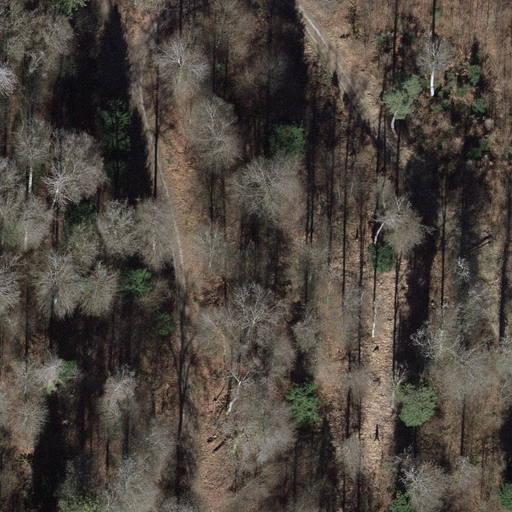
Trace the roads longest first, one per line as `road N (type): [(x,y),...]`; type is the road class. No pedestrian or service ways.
road 1 (track): [(188,0),(156,30),(134,74),(177,216),(200,511)]
road 2 (track): [(511,341),(366,102),(305,18),(271,0)]
